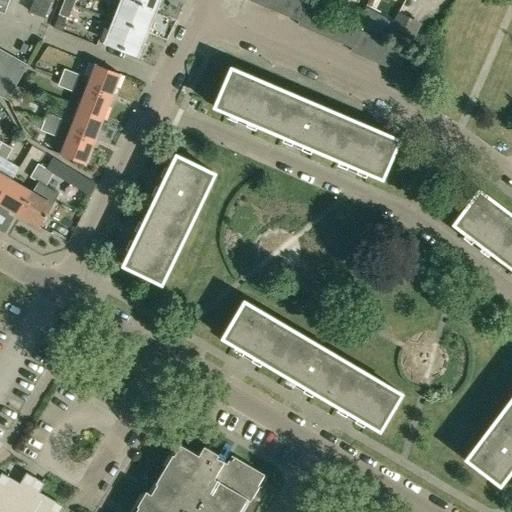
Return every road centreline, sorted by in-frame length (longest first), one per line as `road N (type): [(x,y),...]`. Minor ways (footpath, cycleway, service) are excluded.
road 1 (residential): [(511,292),(386,204),(153,103)]
road 2 (residential): [(511,175),(444,127),(197,20)]
road 3 (residential): [(55,291),(153,103)]
road 4 (residential): [(317,447),(164,355)]
road 5 (residential): [(79,501),(164,355)]
road 6 (residential): [(428,511),(317,447)]
road 7 (residential): [(164,355),(55,291)]
